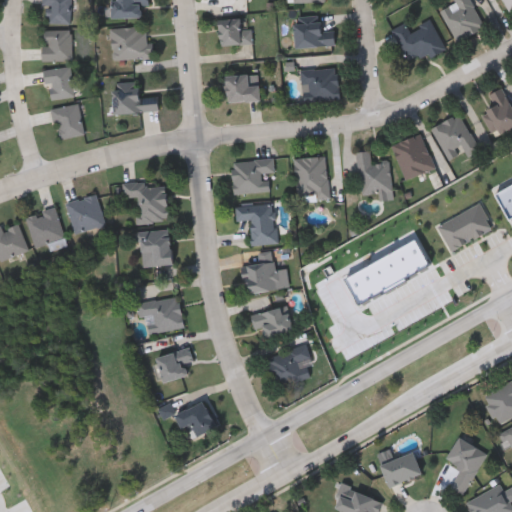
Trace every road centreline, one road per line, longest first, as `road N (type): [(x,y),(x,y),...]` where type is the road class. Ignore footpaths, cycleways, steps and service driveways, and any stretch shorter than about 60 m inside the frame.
road 1 (residential): [(0,189),(137,145),(350,124),(439,89),(511,48)]
road 2 (residential): [(288,471),(234,374),(221,330),(183,0)]
road 3 (secondary): [(511,294),(127,511)]
road 4 (secondary): [(219,511),(511,342)]
road 5 (residential): [(41,176),(19,106),(14,0)]
